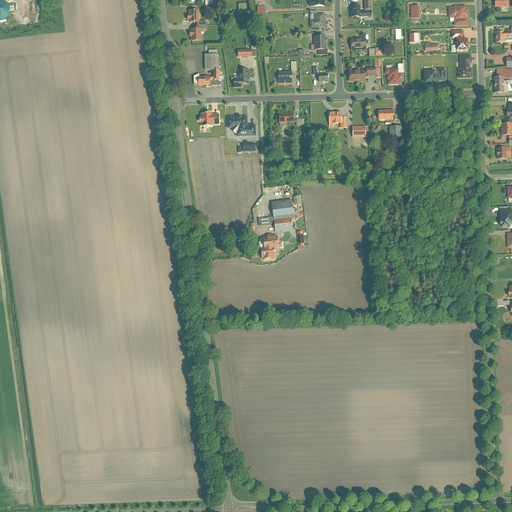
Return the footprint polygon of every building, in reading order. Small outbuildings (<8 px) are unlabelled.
[(0,0),(0,17),(0,18),(3,18),(6,17),(8,15),(10,13),(11,10),(11,7),(9,4),(7,2),(5,1),(2,0),(0,0)] [(509,9),(508,0),(494,0),(495,9),(509,9)] [(238,5),(239,14),(247,14),(246,4),(238,5)] [(411,19),(420,19),(420,6),(411,6),(411,19)] [(455,8),(450,8),(450,19),(455,18),(456,27),(470,26),(469,19),(467,19),(467,6),(455,7),(455,8)] [(362,17),(362,7),(352,7),(352,17),(362,17)] [(201,11),(190,11),(190,23),(201,23),(201,11)] [(311,15),(312,29),(327,28),(326,14),(311,15)] [(203,29),(192,30),(192,42),(204,42),(203,29)] [(452,40),(464,40),(464,32),(452,32),(452,40)] [(495,33),(496,43),(505,43),(505,42),(504,38),(510,38),(511,38),(511,32),(495,33)] [(418,34),(409,34),(410,43),(418,43),(418,34)] [(328,37),(315,37),(316,51),(328,51),(328,37)] [(352,51),(368,50),(368,39),(352,40),(352,51)] [(468,41),(456,41),(456,53),(468,53),(468,41)] [(239,50),(239,58),(253,57),(253,49),(239,50)] [(220,55),(206,55),(207,71),(220,70),(220,55)] [(472,57),(460,57),(460,70),(458,70),(458,80),(472,80),(472,70),(470,70),(470,66),(472,66),(472,57)] [(240,80),(235,80),(235,88),(244,87),(244,85),(251,85),(251,69),(240,69),(240,80)] [(387,76),(387,81),(388,81),(388,86),(400,86),(399,75),(398,75),(398,69),(385,70),(385,76),(387,76)] [(424,72),(424,85),(437,84),(436,81),(446,82),(445,69),(437,69),(437,72),(424,72)] [(199,75),(195,77),(195,85),(200,85),(200,87),(221,86),(220,70),(214,71),(214,77),(202,78),(201,75),(199,75)] [(350,72),(351,82),(367,82),(367,71),(350,72)] [(293,72),(279,73),(280,85),(294,84),(293,72)] [(329,73),(319,74),(319,83),(329,82),(329,73)] [(504,78),(493,78),(493,95),(508,95),(508,93),(511,92),(511,82),(505,82),(504,78)] [(393,122),(393,110),(384,110),(384,112),(379,112),(379,121),(385,121),(385,122),(393,122)] [(348,123),(347,112),(338,112),(338,113),(332,113),(332,123),(348,123)] [(212,113),(200,113),(200,118),(199,118),(199,124),(201,123),(201,128),(212,127),(212,125),(219,125),(219,115),(212,115),(212,113)] [(294,124),(294,114),(285,114),(285,115),(279,115),(279,124),(294,124)] [(246,116),(227,117),(228,129),(234,129),(234,134),(237,134),(237,138),(256,137),(255,124),(246,124),(246,116)] [(511,124),(501,125),(501,138),(511,137),(511,124)] [(366,127),(352,128),(353,139),(366,139),(366,138),(369,138),(369,128),(366,128),(366,127)] [(403,140),(403,128),(389,128),(389,141),(403,140)] [(254,144),(242,145),(242,153),(255,152),(254,144)] [(507,160),(507,149),(496,150),(497,161),(507,160)] [(302,205),(301,196),(293,197),(294,207),(302,205)] [(292,201),(271,204),(273,218),(274,222),(291,220),(295,220),(292,201)] [(511,210),(500,211),(501,229),(509,229),(509,225),(511,225),(511,210)] [(274,222),(273,218),(259,220),(260,228),(274,226),(274,222)] [(291,220),(274,222),(274,226),(275,233),(293,231),(291,220)] [(246,233),(249,235),(256,226),(253,224),(246,233)] [(266,237),(262,238),(262,239),(260,239),(260,242),(258,243),(259,248),(261,249),(262,261),(275,260),(275,257),(278,254),(278,252),(279,250),(282,250),(281,243),(280,244),(279,238),(277,239),(276,236),(272,237),(271,235),(266,236),(266,237)]
